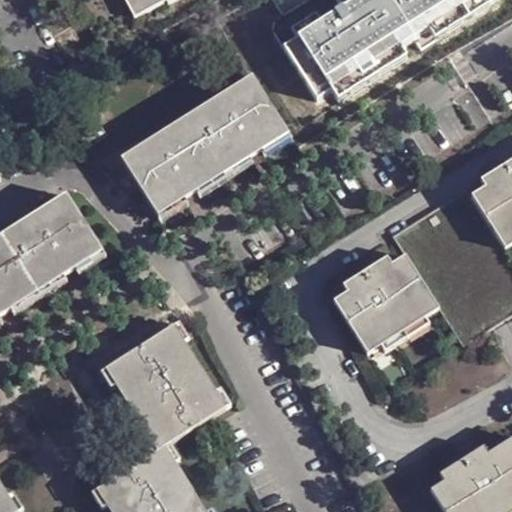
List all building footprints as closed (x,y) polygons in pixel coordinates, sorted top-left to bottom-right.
[(220,0),(74,0),(109,64),(222,2),(220,0)] [(366,0),(286,50),(319,102),(482,0),(366,0)] [(290,136),(255,80),(125,163),(160,218),(290,136)] [(80,130),(91,146),(108,135),(97,120),(80,130)] [(163,223),(294,141),(290,136),(160,218),(163,223)] [(486,190),(511,173),(511,163),(482,183),(486,190)] [(511,247),(511,173),(486,190),(472,198),(505,251),(511,247)] [(511,315),(511,261),(505,251),(472,198),(467,191),(395,237),(407,258),(441,311),(463,346),(511,315)] [(0,241),(0,319),(103,254),(68,198),(0,241)] [(103,254),(0,319),(0,328),(108,260),(103,254)] [(427,320),(441,311),(407,258),(394,266),(349,294),(335,303),(370,356),(383,348),(427,320)] [(349,294),(394,266),(389,259),(344,287),(349,294)] [(431,325),(427,320),(383,348),(386,353),(431,325)] [(181,327),(175,330),(185,346),(191,342),(181,327)] [(167,451),(171,447),(227,412),(217,397),(185,346),(175,330),(109,372),(121,389),(151,439),(161,454),(167,451)] [(112,393),(121,389),(109,372),(101,376),(112,393)] [(217,397),(227,412),(233,408),(223,392),(217,397)] [(155,458),(161,454),(151,439),(144,443),(155,458)] [(511,511),(511,440),(489,455),(485,448),(441,475),(446,483),(432,492),(444,511),(511,511)] [(167,451),(175,467),(181,462),(171,447),(167,451)] [(204,511),(175,467),(167,451),(161,454),(155,458),(98,494),(109,510),(110,511),(204,511)] [(0,511),(17,511),(10,500),(0,484),(0,511)] [(101,511),(104,511),(109,510),(98,494),(93,498),(101,511)] [(10,500),(17,511),(25,511),(16,497),(10,500)]
